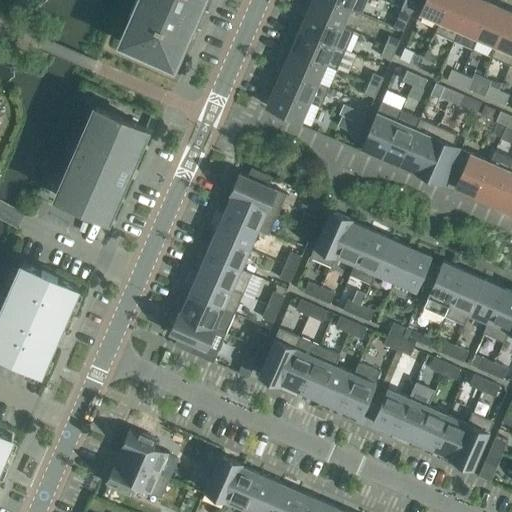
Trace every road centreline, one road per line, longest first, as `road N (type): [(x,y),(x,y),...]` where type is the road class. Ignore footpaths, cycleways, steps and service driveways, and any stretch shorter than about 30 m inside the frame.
road 1 (residential): [(467,511),(110,356)]
road 2 (unclassified): [(141,275),(261,0)]
road 3 (unclassified): [(39,511),(110,356)]
road 4 (residential): [(141,275),(0,209)]
